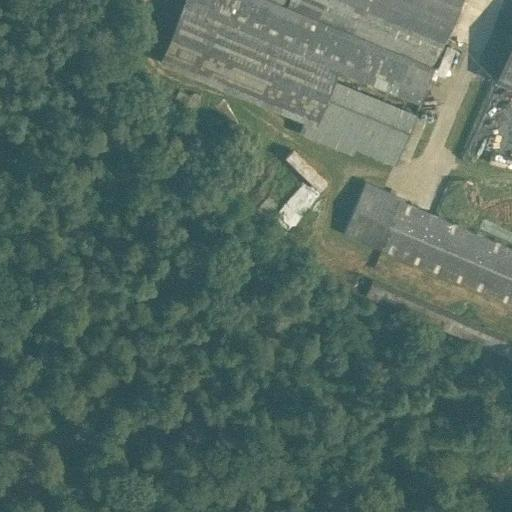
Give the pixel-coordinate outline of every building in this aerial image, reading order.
[(434,68),(462,0),(288,0),(286,6),(343,30),(434,68)] [(418,110),(335,75),(339,64),(183,1),(160,57),(304,117),(299,131),(353,153),(356,147),(395,163),(418,110)] [(511,37),(496,76),(511,82),(511,37)] [(422,106),(425,98),(343,68),(340,76),(422,106)] [(327,180),(293,147),(285,155),(320,188),(327,180)] [(299,178),(275,220),(293,230),(317,189),(299,178)] [(511,300),(511,246),(403,200),(404,196),(365,180),(343,230),(382,247),(383,246),(511,300)] [(373,279),(366,293),(410,313),(417,299),(373,279)] [(433,307),(427,321),(506,351),(511,337),(433,307)]
